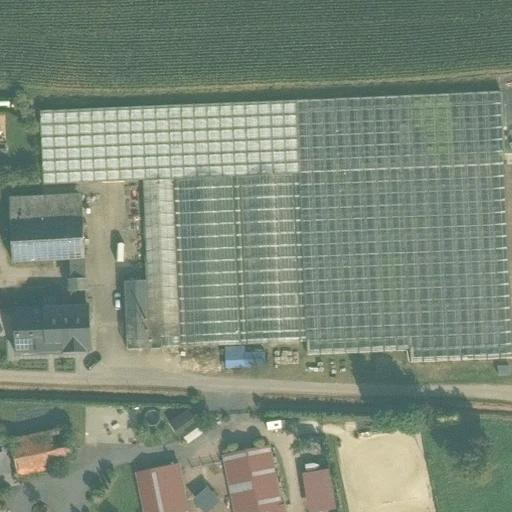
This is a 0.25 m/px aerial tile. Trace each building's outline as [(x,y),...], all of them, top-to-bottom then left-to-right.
[(500,96),(270,104),(273,178),(293,177),(300,177),(401,173),(451,172),(502,170),(500,96)] [(270,104),(41,112),(44,189),(143,185),(143,183),(175,182),(181,181),(233,179),(241,179),(273,178),(270,104)] [(502,170),(451,172),(458,363),(509,361),(502,170)] [(451,172),(401,173),(407,353),(408,365),(458,363),(451,172)] [(401,173),(300,177),(307,356),(407,353),(401,173)] [(273,178),(241,179),(247,349),(299,348),(293,177),(273,178)] [(233,179),(181,181),(187,352),(239,350),(233,179)] [(175,182),(143,183),(143,185),(146,283),(149,332),(150,332),(149,351),(180,350),(179,332),(181,332),(175,182)] [(10,227),(84,223),(83,197),(8,200),(10,227)] [(68,263),(86,262),(84,223),(10,227),(11,265),(68,263)] [(69,282),(86,280),(86,262),(68,263),(69,282)] [(86,280),(69,282),(70,311),(45,313),(46,338),(55,337),(56,354),(90,352),(88,311),(93,311),(92,307),(88,307),(86,280)] [(149,332),(146,283),(124,284),(127,352),(149,351),(150,332),(149,332)] [(45,313),(14,314),(15,339),(16,356),(56,354),(55,337),(46,338),(45,313)] [(0,339),(15,339),(14,314),(0,314),(0,339)] [(227,358),(228,369),(263,368),(262,357),(227,358)] [(190,409),(169,420),(179,441),(201,430),(190,409)] [(133,413),(105,417),(107,428),(135,423),(133,413)] [(48,419),(0,428),(3,443),(10,442),(51,434),(48,419)] [(51,434),(10,442),(16,473),(48,466),(73,462),(68,441),(66,431),(51,434)] [(511,435),(495,441),(500,454),(511,449),(511,435)] [(78,440),(68,441),(73,462),(82,459),(78,440)] [(3,443),(0,444),(0,489),(4,488),(19,486),(17,479),(16,473),(10,442),(3,443)] [(279,511),(266,443),(222,452),(234,511),(279,511)] [(182,452),(149,458),(151,466),(160,465),(165,464),(184,460),(182,452)] [(184,460),(165,464),(175,511),(221,511),(210,455),(184,460)] [(169,511),(160,465),(151,466),(133,470),(141,511),(169,511)] [(16,473),(17,479),(50,472),(48,466),(16,473)] [(0,489),(0,511),(9,511),(4,488),(0,489)]
